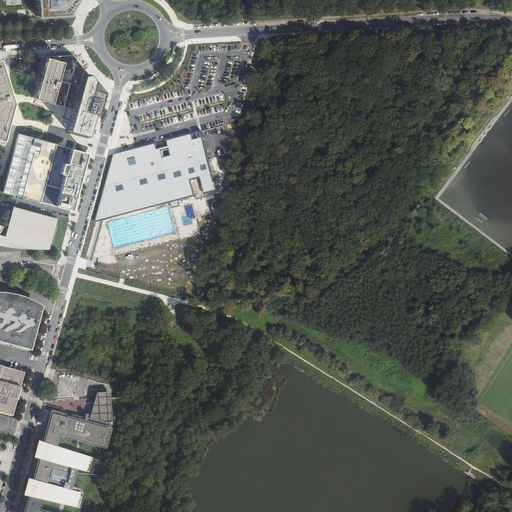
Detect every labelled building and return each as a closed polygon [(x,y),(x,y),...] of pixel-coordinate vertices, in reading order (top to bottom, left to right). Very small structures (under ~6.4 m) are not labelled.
[(48,4),(49,19),(72,18),(78,4),(80,0),(38,0),(39,4),(48,4)] [(48,4),(39,4),(40,20),(49,19),(48,4)] [(73,55),(46,57),(35,96),(73,109),(67,131),(91,137),(103,92),(92,89),(94,82),(82,66),(73,55)] [(0,59),(0,143),(4,145),(14,100),(0,59)] [(131,149),(119,153),(101,219),(206,194),(219,190),(210,159),(202,131),(136,148),(131,149)] [(57,145),(20,135),(5,192),(71,210),(80,179),(86,153),(73,150),(57,146),(57,145)] [(101,219),(119,153),(113,154),(95,221),(101,219)] [(0,245),(4,247),(17,248),(19,241),(43,247),(43,250),(50,249),(58,219),(14,207),(6,237),(1,236),(4,229),(0,226),(0,245)] [(25,249),(43,250),(43,247),(19,241),(17,248),(23,249),(25,249)] [(0,343),(20,349),(32,352),(45,307),(44,307),(40,304),(35,301),(30,299),(25,297),(23,297),(14,294),(9,294),(4,293),(0,293),(0,343)] [(0,367),(0,413),(12,417),(17,398),(24,374),(0,367)] [(109,401),(108,393),(94,393),(93,397),(93,399),(92,402),(109,401)] [(109,401),(92,402),(87,419),(110,425),(109,401)] [(87,444),(88,442),(99,445),(104,428),(67,418),(68,414),(51,409),(51,411),(42,444),(37,460),(32,480),(29,494),(46,498),(80,507),(84,494),(74,492),(75,488),(73,487),(77,470),(85,472),(89,458),(84,457),(87,444)] [(110,425),(87,419),(77,416),(68,414),(67,418),(104,428),(99,445),(88,442),(87,444),(104,448),(111,426),(110,425)] [(42,511),(46,498),(29,494),(28,497),(23,511),(42,511)]
